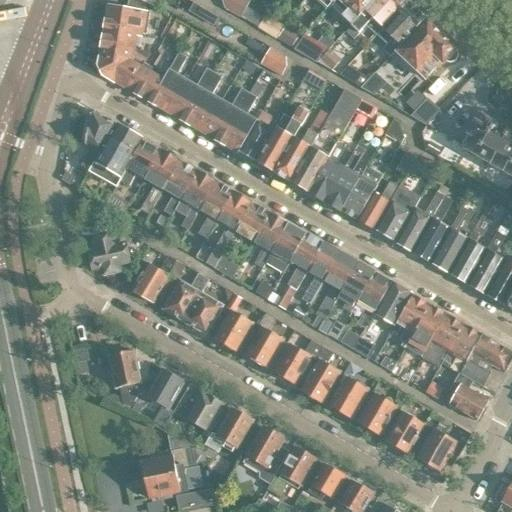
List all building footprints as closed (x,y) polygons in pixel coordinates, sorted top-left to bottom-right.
[(222,0),(222,2),(224,8),(241,18),(248,7),(251,0),(222,0)] [(318,0),(329,10),(338,0),(318,0)] [(338,0),(332,7),(352,26),(376,0),(338,0)] [(376,0),(352,26),(359,33),(367,25),(377,35),(378,36),(410,3),(406,0),(376,0)] [(410,3),(378,36),(387,44),(382,49),(390,56),(396,50),(397,51),(428,19),(410,3)] [(110,6),(106,27),(144,33),(147,34),(150,13),(110,6)] [(218,16),(201,6),(197,14),(213,24),(218,16)] [(265,16),(248,7),(241,18),(258,27),(262,20),(264,22),(268,16),(266,14),(265,16)] [(276,38),(278,36),(286,26),(268,16),(264,22),(262,20),(258,27),(276,38)] [(456,49),(457,48),(428,19),(397,51),(427,79),(444,61),(446,62),(447,62),(449,63),(450,63),(452,63),(453,62),(455,61),(456,60),(457,60),(457,59),(458,58),(458,57),(458,55),(458,54),(458,53),(457,52),(457,51),(456,50),(456,49)] [(292,46),(300,35),(286,26),(278,36),(292,46)] [(106,27),(101,57),(133,62),(137,41),(137,36),(143,37),(144,33),(106,27)] [(336,43),(325,33),(315,43),(305,35),(294,47),(319,62),(331,49),(336,43)] [(270,47),(260,63),(282,75),(287,66),(286,56),(270,47)] [(332,70),(342,59),(331,49),(319,62),(332,70)] [(181,54),(165,80),(152,102),(171,113),(189,82),(178,76),(188,58),(181,54)] [(99,67),(102,74),(127,88),(139,66),(133,62),(101,57),(99,67)] [(246,60),(242,69),(252,75),(256,66),(246,60)] [(152,102),(165,80),(139,66),(127,88),(152,102)] [(372,79),(350,66),(341,75),(364,87),(372,79)] [(208,69),(197,87),(189,82),(171,113),(187,122),(216,74),(208,69)] [(305,77),(304,79),(322,89),(323,87),(327,80),(309,69),(305,77)] [(377,94),(388,83),(377,73),(372,79),(364,87),(377,94)] [(216,97),(225,79),(216,74),(187,122),(205,133),(223,101),(216,97)] [(240,88),(230,105),(223,101),(205,133),(222,142),(251,94),(240,88)] [(363,100),(345,90),(333,110),(351,121),(363,100)] [(247,116),(257,97),(251,94),(222,142),(239,152),(257,121),(247,116)] [(427,97),(409,115),(426,125),(441,110),(427,97)] [(363,100),(357,110),(371,119),(377,109),(363,100)] [(275,131),(257,163),(275,173),(294,138),(309,113),(300,108),(293,120),(284,114),(276,128),(275,131)] [(294,138),(275,173),(292,182),(330,115),(321,110),(309,130),(310,130),(302,143),(294,138)] [(309,193),(338,143),(351,121),(333,110),(330,115),(292,182),(309,193)] [(83,161),(82,167),(89,171),(117,124),(95,111),(90,114),(85,144),(91,147),(83,161)] [(394,118),(386,133),(402,143),(405,138),(399,121),(394,118)] [(500,126),(485,118),(480,125),(476,122),(466,138),(463,144),(474,151),(473,152),(511,174),(511,125),(507,123),(500,125),(500,126)] [(257,163),(275,131),(257,121),(239,152),(257,163)] [(118,187),(121,181),(145,140),(117,124),(90,171),(118,187)] [(146,180),(163,150),(145,140),(121,181),(130,186),(136,174),(146,180)] [(443,147),(431,141),(426,148),(438,155),(443,147)] [(347,167),(338,162),(346,148),(338,143),(309,193),(326,202),(344,168),(346,169),(347,167)] [(362,177),(353,172),(365,151),(358,147),(347,167),(346,169),(344,168),(326,202),(342,211),(362,177)] [(155,185),(140,210),(150,215),(164,190),(181,160),(163,150),(146,180),(155,185)] [(395,170),(405,175),(415,158),(405,152),(395,170)] [(408,172),(419,178),(427,164),(416,158),(408,172)] [(164,190),(174,196),(165,211),(174,216),(177,211),(200,171),(181,160),(164,190)] [(362,177),(342,211),(358,221),(374,193),(377,188),(384,175),(368,166),(362,177)] [(67,171),(62,179),(71,185),(76,177),(67,171)] [(200,171),(177,211),(187,217),(182,225),(181,226),(189,231),(189,230),(200,211),(217,181),(200,171)] [(200,211),(209,216),(199,233),(207,238),(217,221),(219,222),(236,192),(217,181),(200,211)] [(392,182),(383,198),(374,193),(358,221),(375,230),(400,187),(392,182)] [(443,185),(437,194),(445,199),(450,189),(443,185)] [(375,231),(377,228),(380,230),(379,233),(394,241),(413,208),(419,198),(400,187),(375,230),(375,231)] [(103,192),(98,200),(107,206),(113,194),(106,191),(103,192)] [(231,229),(228,234),(225,232),(219,242),(228,247),(236,232),(253,202),(236,192),(219,222),(231,229)] [(113,194),(107,206),(119,212),(124,204),(125,200),(113,194)] [(410,250),(411,248),(414,250),(413,252),(445,199),(437,194),(425,215),(413,208),(394,241),(410,250)] [(445,199),(413,252),(414,253),(415,253),(416,254),(417,254),(431,262),(432,263),(434,261),(452,230),(440,224),(452,203),(445,199)] [(255,242),(272,213),(253,202),(236,232),(255,242)] [(434,261),(432,263),(434,264),(450,274),(469,240),(459,234),(466,221),(470,223),(475,215),(464,208),(452,230),(434,261)] [(265,248),(256,263),(264,268),(267,263),(290,223),(272,213),(255,242),(265,248)] [(169,220),(161,215),(156,222),(164,228),(169,220)] [(469,240),(450,274),(468,284),(488,250),(477,243),(490,221),(483,217),(469,240)] [(267,263),(285,273),(292,262),(308,234),(290,223),(267,263)] [(488,250),(468,284),(486,295),(506,260),(494,253),(505,235),(499,232),(488,250)] [(129,263),(124,237),(119,234),(95,239),(97,250),(90,251),(91,253),(89,257),(90,264),(93,267),(94,269),(103,267),(105,275),(123,272),(121,264),(129,263)] [(292,262),(298,265),(286,287),(287,287),(295,292),(307,271),(310,272),(326,244),(308,234),(292,262)] [(310,308),(311,308),(326,281),(342,253),(326,244),(310,272),(317,277),(302,303),(310,308)] [(214,251),(207,263),(215,268),(222,255),(214,251)] [(326,318),(327,319),(338,300),(359,263),(342,253),(326,281),(335,286),(319,314),(326,318)] [(221,258),(215,269),(222,272),(233,279),(237,271),(240,267),(222,256),(221,258)] [(132,291),(153,303),(168,276),(176,280),(185,266),(170,257),(161,271),(147,263),(132,291)] [(511,260),(508,258),(506,260),(486,295),(501,304),(504,305),(506,306),(511,295),(511,260)] [(344,307),(353,313),(360,301),(376,273),(359,263),(338,300),(346,304),(344,307)] [(369,306),(359,325),(366,329),(374,315),(392,282),(376,273),(360,301),(369,306)] [(194,287),(181,279),(164,309),(185,321),(202,292),(209,280),(201,275),(194,287)] [(254,291),(269,300),(274,290),(260,281),(254,291)] [(374,315),(395,327),(396,325),(414,295),(392,282),(374,315)] [(287,287),(277,304),(285,309),(295,292),(287,287)] [(224,304),(202,292),(185,321),(206,334),(224,304)] [(215,339),(236,352),(254,322),(234,310),(241,299),(234,295),(227,308),(231,311),(215,339)] [(396,325),(406,330),(400,339),(404,341),(401,345),(406,348),(431,304),(414,295),(396,325)] [(431,304),(406,348),(423,357),(449,314),(431,304)] [(297,306),(293,313),(303,319),(307,312),(297,306)] [(245,355),(267,368),(284,339),(270,331),(276,319),(266,313),(259,327),(261,328),(245,355)] [(319,314),(312,326),(319,330),(326,318),(319,314)] [(449,314),(423,357),(428,360),(441,367),(443,364),(466,324),(449,314)] [(329,334),(337,339),(345,325),(337,321),(329,334)] [(458,358),(466,364),(483,334),(466,324),(443,364),(452,369),(458,358)] [(348,331),(342,342),(355,349),(361,338),(348,331)] [(458,390),(450,403),(477,420),(489,399),(477,392),(470,388),(474,381),(481,385),(483,386),(491,372),(489,371),(492,365),(505,373),(511,360),(511,351),(483,334),(466,363),(460,374),(462,375),(454,388),(458,390)] [(372,359),(378,348),(361,338),(355,349),(372,359)] [(312,340),(305,351),(291,343),(274,372),(296,385),(313,356),(316,358),(323,346),(312,340)] [(302,390),(322,402),(340,372),(327,364),(334,353),(323,346),(316,358),(320,360),(302,390)] [(87,347),(74,350),(77,363),(90,360),(87,347)] [(110,356),(117,388),(122,387),(125,401),(132,406),(144,385),(141,383),(134,351),(110,356)] [(393,370),(397,362),(386,356),(382,364),(393,370)] [(398,361),(391,372),(409,382),(415,372),(398,361)] [(351,362),(343,375),(354,375),(364,370),(351,362)] [(185,381),(163,369),(147,397),(163,406),(154,422),(165,428),(173,412),(168,409),(185,381)] [(330,404),(352,418),(368,389),(347,376),(330,404)] [(190,384),(174,412),(185,418),(185,419),(207,431),(223,403),(193,386),(190,384)] [(439,385),(433,396),(439,399),(445,389),(439,385)] [(359,421),(381,435),(396,408),(400,410),(408,397),(398,391),(395,404),(375,393),(359,421)] [(253,420),(232,408),(217,436),(212,433),(206,444),(219,451),(225,441),(238,448),(253,420)] [(387,440),(408,453),(424,426),(424,425),(425,423),(404,410),(387,440)] [(424,425),(424,426),(427,428),(428,426),(432,428),(439,415),(432,411),(425,423),(424,425)] [(434,431),(419,459),(437,470),(441,469),(445,462),(450,453),(456,441),(445,435),(449,427),(437,420),(432,429),(434,431)] [(284,439),(264,427),(243,462),(259,472),(260,478),(269,484),(271,485),(290,452),(280,446),(284,439)] [(219,451),(206,444),(204,448),(206,456),(214,460),(219,451)] [(316,458),(297,447),(293,454),(290,452),(271,485),(269,484),(267,489),(281,496),(289,481),(300,487),(316,458)] [(149,462),(152,476),(146,477),(150,498),(151,497),(150,496),(187,489),(182,466),(187,465),(184,449),(173,451),(174,456),(149,462)] [(451,452),(445,463),(453,467),(459,456),(451,452)] [(346,476),(325,464),(309,492),(321,500),(324,496),(332,500),(346,476)] [(363,511),(375,493),(354,481),(341,504),(346,507),(343,511),(363,511)] [(511,485),(510,489),(505,486),(500,496),(504,498),(503,501),(511,505),(511,485)] [(213,490),(177,496),(180,511),(216,504),(213,490)] [(371,511),(398,511),(390,507),(392,503),(388,501),(386,503),(379,499),(371,511)]
